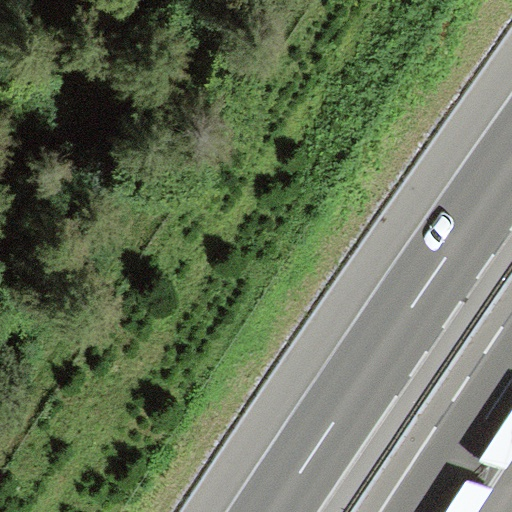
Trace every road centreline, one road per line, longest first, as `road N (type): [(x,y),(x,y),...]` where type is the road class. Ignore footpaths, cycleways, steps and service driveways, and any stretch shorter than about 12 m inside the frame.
road 1 (motorway): [(511,163),(274,511)]
road 2 (motorway): [(425,511),(511,380)]
